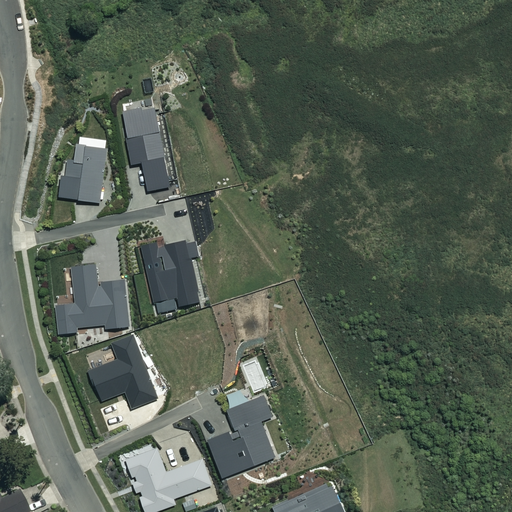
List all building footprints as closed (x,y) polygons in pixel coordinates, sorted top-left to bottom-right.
[(141,162),(146,190),(168,185),(163,157),(164,156),(154,106),(141,109),(140,106),(122,109),(127,137),(125,137),(130,164),(141,162)] [(57,197),(100,202),(107,147),(75,143),(73,159),(66,158),(64,175),(60,174),(57,197)] [(140,243),(154,302),(176,296),(178,306),(199,302),(197,291),(199,291),(191,256),(189,257),(184,239),(162,244),(162,246),(157,248),(155,240),(140,243)] [(105,329),(130,326),(124,278),(100,281),(100,285),(98,285),(95,263),(70,266),(74,302),(53,304),(56,334),(76,332),(76,327),(104,324),(105,329)] [(124,392),(130,408),(158,397),(133,334),(110,342),(116,358),(86,369),(93,387),(96,386),(101,400),(124,392)] [(205,439),(221,478),(275,456),(261,420),(272,416),(263,394),(225,409),(233,430),(237,428),(241,437),(232,441),(227,430),(205,439)] [(345,511),(332,484),(328,486),(326,482),(299,494),(271,507),(273,511),(345,511)] [(0,511),(29,511),(20,492),(3,501),(0,494),(0,511)]
